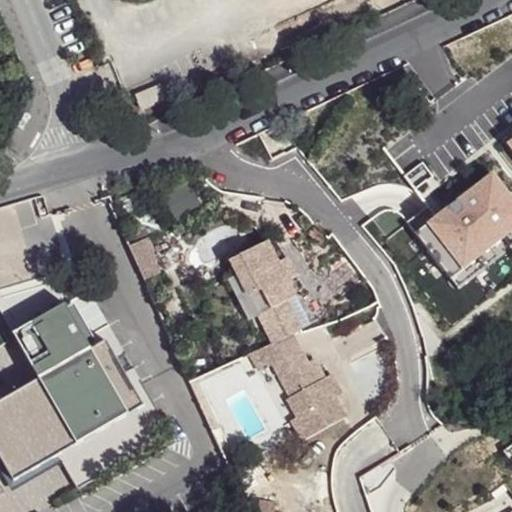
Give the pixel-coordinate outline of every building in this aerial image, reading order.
[(163,83),(139,94),(146,108),(170,98),(163,83)] [(508,117),(499,124),(499,125),(511,142),(511,89),(497,101),(508,117)] [(508,117),(497,101),(486,109),(498,126),(499,125),(499,124),(508,117)] [(408,172),(387,188),(443,265),(471,245),(464,235),(477,226),(484,235),(497,225),(490,216),(511,200),(511,199),(511,193),(474,141),(416,184),(408,172)] [(511,201),(511,200),(490,216),(497,225),(511,214),(511,201)] [(315,225),(308,233),(319,243),(326,236),(315,225)] [(484,235),(477,226),(464,235),(471,245),(484,235)] [(148,240),(131,248),(146,280),(160,273),(156,264),(159,263),(148,240)] [(281,261),(269,240),(229,259),(238,275),(248,295),(262,288),(271,307),(257,314),(272,343),(292,333),(301,329),(287,301),(298,296),(290,280),(281,261)] [(288,257),(281,261),(290,280),(298,276),(288,257)] [(250,317),(257,314),(271,307),(262,288),(248,295),(238,275),(230,279),(250,317)] [(0,465),(8,478),(12,485),(57,461),(60,467),(74,490),(159,443),(105,344),(91,352),(66,307),(13,337),(38,384),(0,405),(0,465)] [(292,333),(272,343),(254,351),(263,369),(272,365),(298,417),(290,421),(300,440),(346,418),(335,398),(325,378),(316,359),(308,363),(292,333)] [(263,369),(254,351),(249,354),(258,372),(263,369)] [(325,378),(335,398),(343,394),(333,374),(325,378)] [(60,467),(57,461),(12,485),(15,492),(60,467)]
